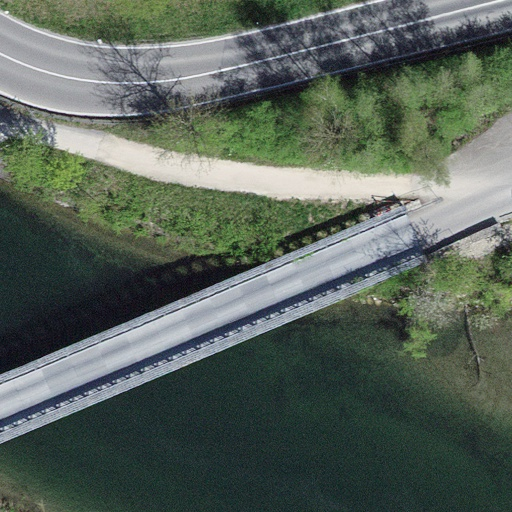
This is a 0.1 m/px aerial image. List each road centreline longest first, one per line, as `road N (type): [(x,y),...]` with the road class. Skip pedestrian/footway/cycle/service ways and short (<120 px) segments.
road 1 (tertiary): [(506,0),(200,76),(61,78),(0,53)]
road 2 (track): [(480,199),(219,182),(92,152)]
